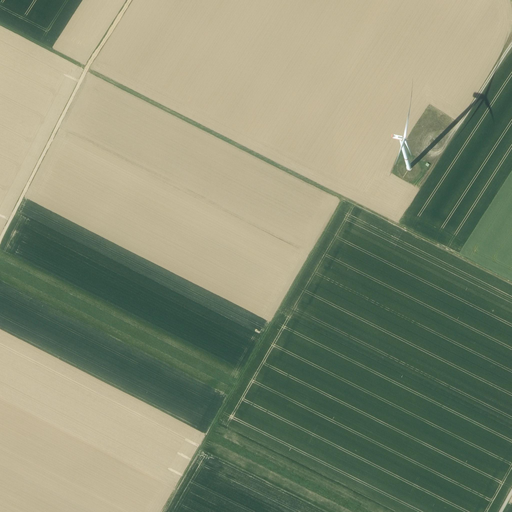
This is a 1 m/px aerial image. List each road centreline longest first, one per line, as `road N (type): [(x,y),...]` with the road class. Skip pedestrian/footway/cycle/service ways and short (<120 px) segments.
road 1 (track): [(511,284),(0,25)]
road 2 (track): [(343,198),(163,511)]
road 3 (track): [(131,0),(86,69),(0,240)]
